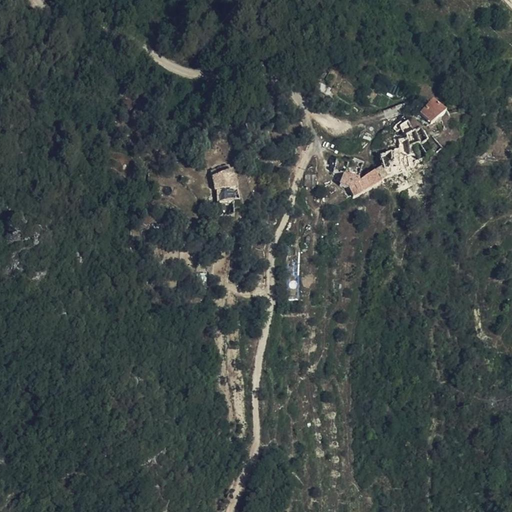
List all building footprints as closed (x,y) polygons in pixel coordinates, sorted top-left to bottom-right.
[(257,104),(266,113),(275,104),(266,96),(257,104)] [(425,115),(428,121),(445,110),(438,103),(431,109),(428,106),(419,111),(422,117),(425,115)] [(419,126),(413,116),(406,120),(413,130),(419,126)] [(213,170),(209,171),(211,191),(213,191),(214,215),(229,214),(227,197),(233,195),(232,186),(228,187),(228,171),(225,166),(222,166),(221,168),(221,173),(213,175),(213,170)] [(358,176),(343,172),(340,182),(347,185),(353,192),(381,178),(375,170),(359,179),(358,177),(358,176)]
